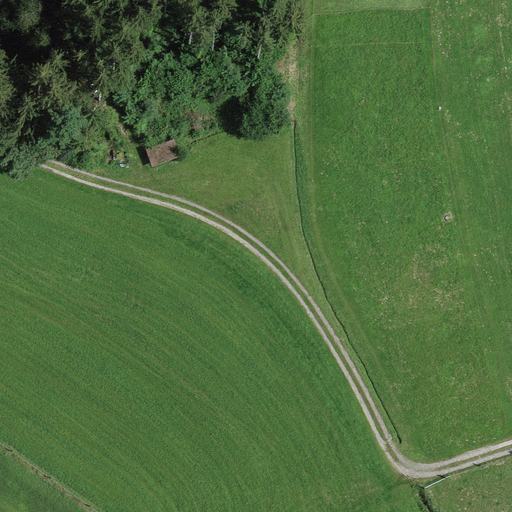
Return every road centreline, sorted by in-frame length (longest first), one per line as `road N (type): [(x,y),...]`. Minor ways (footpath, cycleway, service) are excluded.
road 1 (track): [(0,143),(189,207),(247,238),(329,333),(395,461),(426,473),(511,445)]
road 2 (track): [(87,0),(147,193)]
